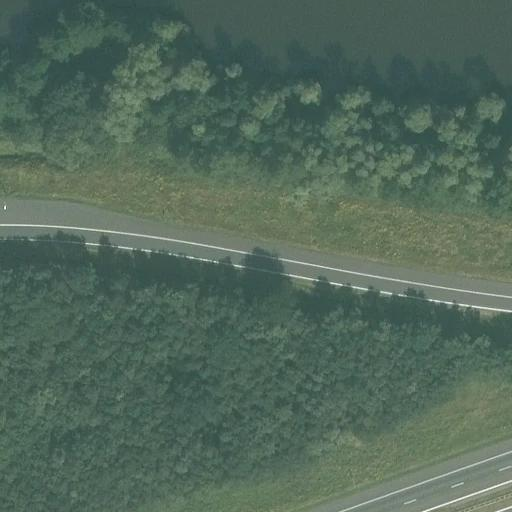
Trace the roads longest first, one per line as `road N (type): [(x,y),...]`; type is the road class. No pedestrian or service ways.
road 1 (motorway): [(511,301),(110,238),(0,233)]
road 2 (motorway): [(511,468),(390,511)]
